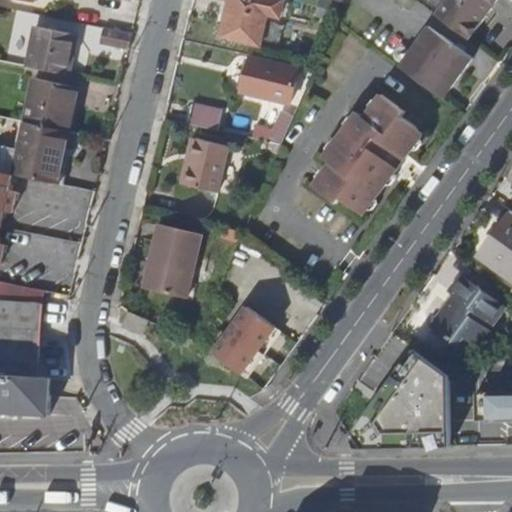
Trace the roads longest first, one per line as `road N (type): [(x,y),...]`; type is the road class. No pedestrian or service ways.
road 1 (residential): [(168,458),(110,408),(96,382),(91,343),(169,0)]
road 2 (tertiary): [(248,462),(511,108)]
road 3 (primary): [(483,467),(255,473)]
road 4 (primary): [(262,506),(483,490)]
road 5 (primary): [(156,473),(0,476)]
road 6 (primary): [(0,499),(150,508)]
